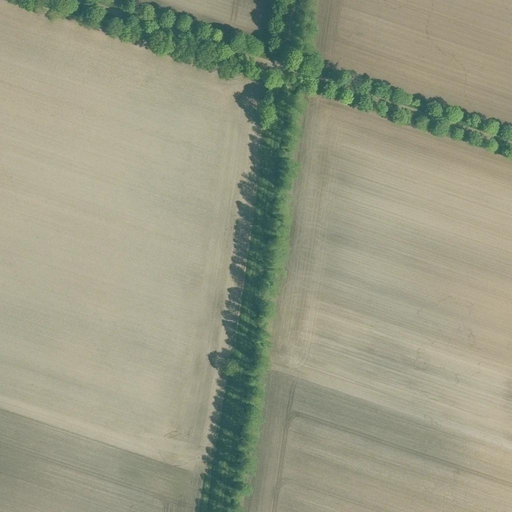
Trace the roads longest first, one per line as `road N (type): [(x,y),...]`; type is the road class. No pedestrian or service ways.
road 1 (track): [(216,511),(291,0)]
road 2 (unclassified): [(81,0),(511,144)]
